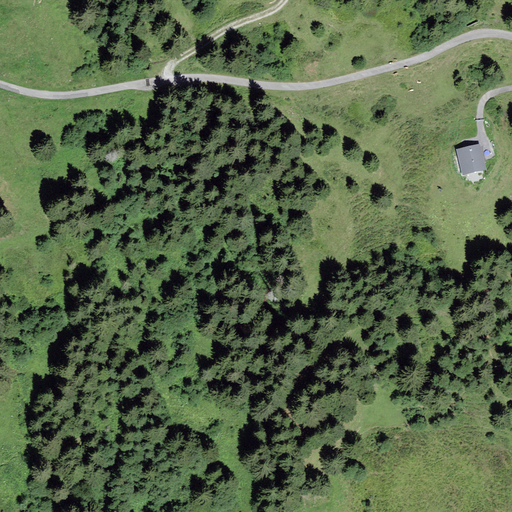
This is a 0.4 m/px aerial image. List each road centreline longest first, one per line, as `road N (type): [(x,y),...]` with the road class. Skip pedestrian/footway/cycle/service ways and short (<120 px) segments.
road 1 (unclassified): [(0,83),(55,95),(197,77),(303,86),(413,60),(473,34),(511,36)]
road 2 (track): [(165,81),(198,46),(283,0)]
